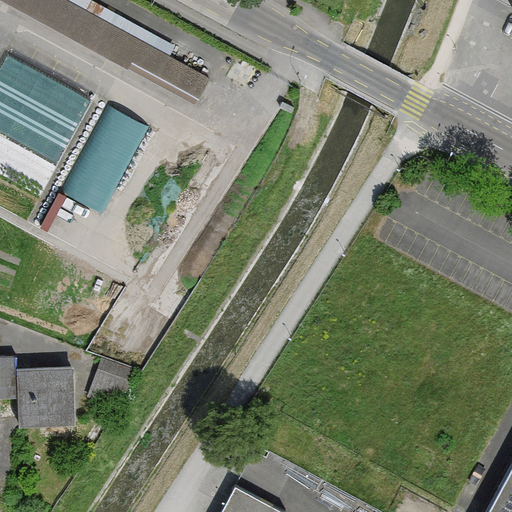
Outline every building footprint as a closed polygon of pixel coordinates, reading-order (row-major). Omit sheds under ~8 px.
[(5,0),(195,104),(210,77),(69,0),(5,0)] [(113,101),(68,189),(104,207),(149,119),(113,101)] [(74,420),(73,365),(14,367),(14,355),(0,355),(0,394),(18,395),(18,418),(19,421),(74,420)] [(133,367),(103,356),(86,395),(117,407),(133,367)] [(511,511),(511,462),(485,511),(511,511)] [(284,511),(285,510),(234,483),(218,511),(284,511)]
